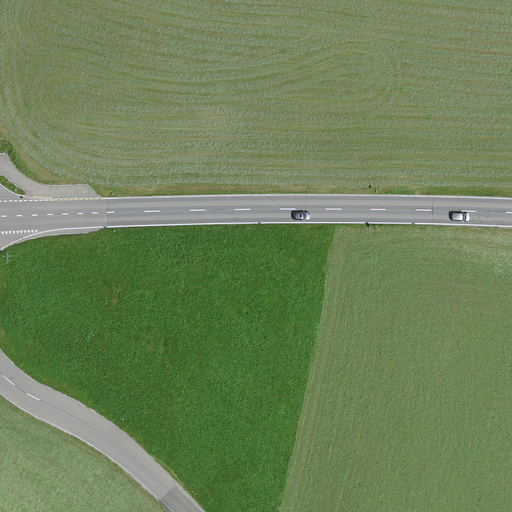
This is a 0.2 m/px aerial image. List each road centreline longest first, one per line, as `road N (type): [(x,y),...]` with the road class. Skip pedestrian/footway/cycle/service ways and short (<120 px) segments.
road 1 (secondary): [(511,214),(0,215)]
road 2 (tertiary): [(187,511),(97,431),(0,375)]
